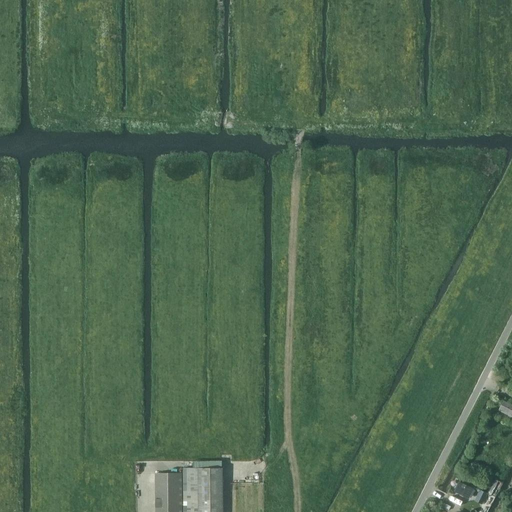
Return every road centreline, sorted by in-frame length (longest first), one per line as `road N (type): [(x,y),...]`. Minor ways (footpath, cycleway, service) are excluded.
road 1 (track): [(297,147),(288,366),(297,511)]
road 2 (unclassified): [(419,511),(511,331)]
